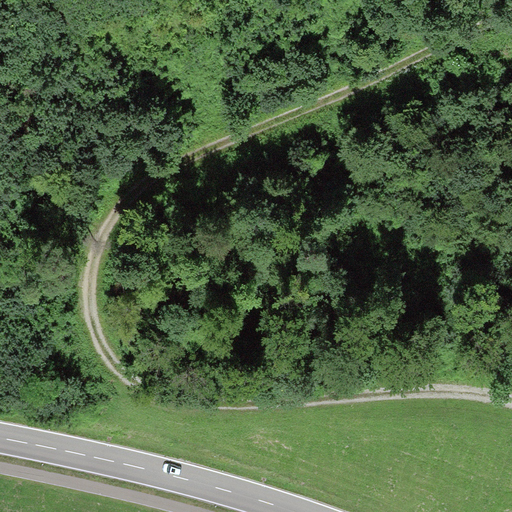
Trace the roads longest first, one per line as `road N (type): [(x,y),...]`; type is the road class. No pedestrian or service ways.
road 1 (track): [(511,399),(424,389),(225,404),(153,393),(125,371),(100,325),(96,280),(105,235),(135,188),(511,20)]
road 2 (secondary): [(295,511),(0,437)]
road 3 (track): [(135,188),(0,226)]
